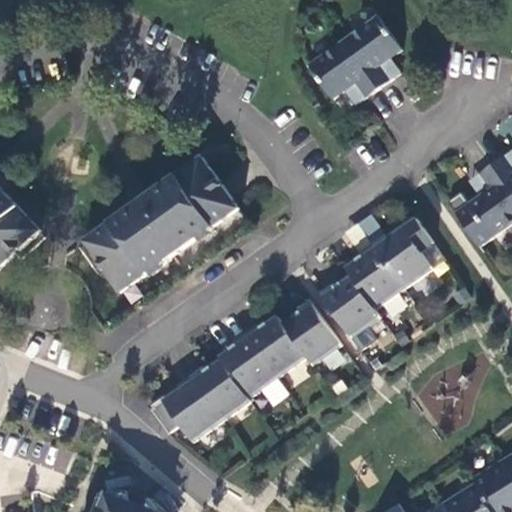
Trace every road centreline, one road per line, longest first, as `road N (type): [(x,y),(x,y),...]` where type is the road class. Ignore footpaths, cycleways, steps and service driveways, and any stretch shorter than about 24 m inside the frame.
road 1 (residential): [(332,219),(263,132),(137,57),(50,50),(0,64)]
road 2 (residential): [(85,398),(332,219)]
road 3 (residential): [(332,219),(498,95)]
road 4 (residential): [(238,511),(85,398)]
